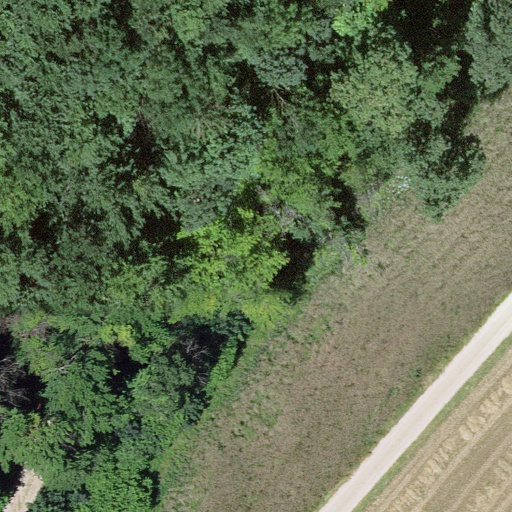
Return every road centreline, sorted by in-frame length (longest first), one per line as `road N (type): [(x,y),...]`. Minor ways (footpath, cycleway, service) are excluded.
road 1 (track): [(312,0),(149,257),(10,511)]
road 2 (track): [(511,302),(333,511)]
